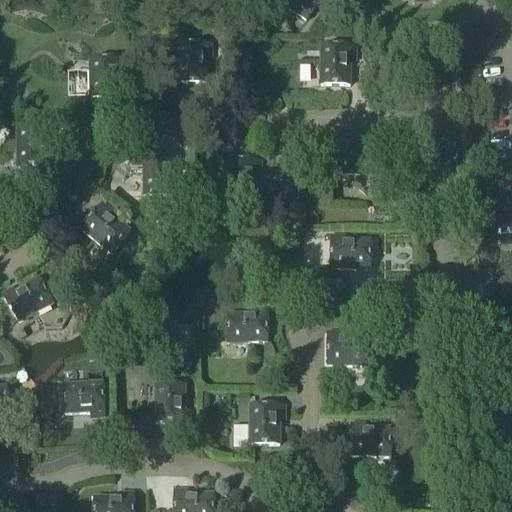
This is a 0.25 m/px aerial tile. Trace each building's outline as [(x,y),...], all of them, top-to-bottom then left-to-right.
[(275,0),(273,3),(283,10),(293,17),(294,17),(304,24),(305,25),(312,15),(319,5),(322,0),(275,0)] [(176,81),(176,86),(191,86),(206,86),(206,70),(206,62),(211,62),(211,51),(211,48),(197,48),(185,48),(176,48),(176,50),(176,61),(176,62),(176,68),(176,81)] [(320,76),(320,89),(335,89),(349,89),(350,77),(350,64),(355,64),(355,50),(344,50),(332,50),(320,50),(320,51),(320,52),(320,63),(320,66),(320,70),(320,76)] [(94,63),(90,63),(90,64),(90,77),(90,79),(90,81),(90,100),(90,102),(105,102),(119,102),(120,102),(120,89),(120,77),(124,77),(124,76),(124,63),(113,63),(101,63),(94,63)] [(221,86),(185,91),(188,106),(223,101),(221,86)] [(17,152),(17,171),(32,171),(46,171),(46,159),(46,147),(52,147),(52,133),(36,132),(20,132),(17,132),(17,146),(17,147),(17,152)] [(336,164),(336,178),(351,178),(355,178),(359,178),(375,178),(375,164),(375,151),(362,151),(349,151),(349,145),(349,144),(337,144),(336,144),(336,145),(336,146),(336,151),(336,164)] [(143,193),(143,198),(143,200),(158,200),(173,200),(173,187),(173,181),(173,174),(178,173),(178,160),(166,160),(155,160),(143,160),(143,162),(143,174),(143,175),(143,180),(143,185),(143,187),(143,193)] [(225,191),(225,204),(240,204),(255,204),(255,191),(255,183),(255,178),(261,178),(261,165),(249,165),(237,165),(226,165),(225,165),(225,178),(225,191)] [(88,225),(80,234),(81,235),(92,243),(94,245),(101,251),(112,259),(121,247),(130,235),(119,227),(109,219),(112,215),(102,207),(95,216),(88,225)] [(331,270),(331,274),(346,274),(348,274),(359,274),(370,274),(370,259),(370,244),(349,244),(344,244),(344,238),(331,238),(331,240),(331,244),(331,257),(331,270)] [(4,297),(1,298),(7,308),(13,318),(19,328),(30,322),(41,315),(53,309),(45,296),(38,283),(27,290),(15,296),(13,291),(12,292),(4,297)] [(225,316),(225,348),(266,348),(266,311),(251,311),(251,316),(225,316)] [(327,356),(327,370),(329,370),(342,370),(354,370),(366,370),(366,354),(366,342),(353,342),(341,342),(341,335),(327,335),(327,342),(327,356)] [(273,351),(260,351),(261,377),(273,376),(273,351)] [(76,388),(63,389),(64,404),(65,418),(77,418),(90,417),(91,423),(103,422),(104,422),(103,410),(103,399),(102,387),(101,387),(87,388),(86,388),(83,388),(76,388)] [(154,428),(166,428),(178,428),(190,428),(190,415),(184,415),(184,402),(184,389),(169,389),(154,389),(154,405),(154,406),(154,411),(154,413),(154,416),(154,428)] [(249,436),(249,449),(264,449),(279,449),(279,436),(279,424),(285,423),(284,410),(273,410),(261,409),(249,409),(249,423),(249,427),(249,436)] [(351,446),(351,461),(353,461),(364,461),(365,461),(370,461),(390,461),(390,446),(390,432),(377,432),(364,432),(364,426),(364,425),(351,425),(351,426),(351,432),(351,446)] [(213,511),(213,499),(200,499),(187,499),(187,493),(186,493),(174,493),(174,504),(174,511),(213,511)] [(132,511),(133,510),(133,496),(120,496),(120,502),(113,502),(94,502),(93,511),(132,511)]
